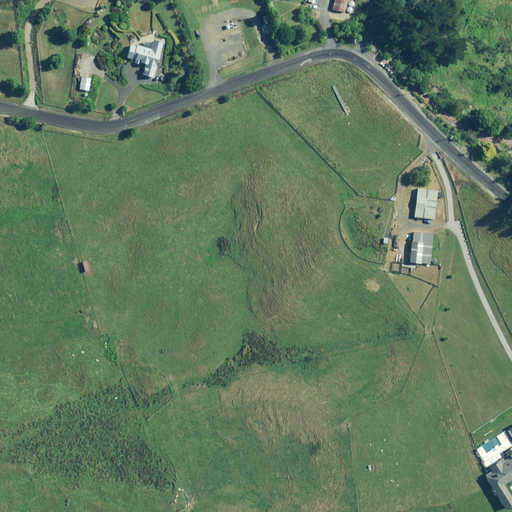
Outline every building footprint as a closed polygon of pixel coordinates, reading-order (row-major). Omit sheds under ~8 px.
[(344,12),(347,0),(333,0),(332,9),(344,12)] [(143,65),(140,75),(152,78),(162,43),(152,40),(151,43),(142,41),(141,46),(129,43),(125,58),(133,60),(132,63),(143,65)] [(90,78),(80,77),(78,89),(88,91),(90,78)] [(443,199),(444,191),(416,188),(412,217),(433,219),(436,198),(443,199)] [(409,241),(407,262),(436,265),(437,258),(430,257),(432,234),(412,232),(411,241),(409,241)] [(399,265),(390,264),(390,272),(398,272),(399,265)] [(511,446),(504,452),(509,459),(503,463),(500,458),(487,467),(489,471),(481,476),(505,511),(511,505),(511,499),(502,485),(511,478),(511,446)]
